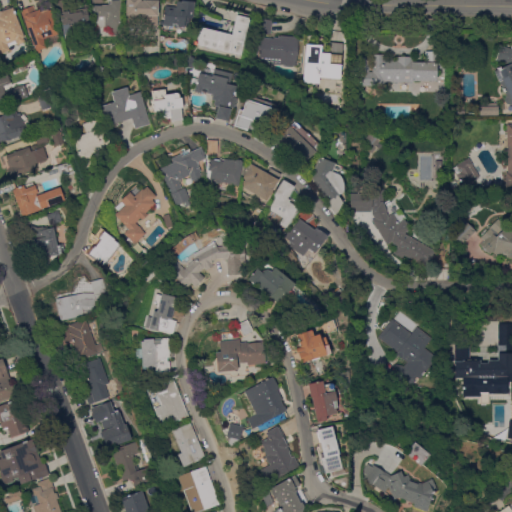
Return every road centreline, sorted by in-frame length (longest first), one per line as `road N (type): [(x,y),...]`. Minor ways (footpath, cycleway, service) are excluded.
road 1 (residential): [(511,288),(389,284),(258,145),(206,130),(160,140)]
road 2 (residential): [(99,511),(0,240)]
road 3 (residential): [(262,312),(239,300),(214,301),(196,315),(182,355),(233,511)]
road 4 (residential): [(372,511),(328,495),(316,480),(289,358),(262,312)]
road 5 (residential): [(160,140),(122,163),(106,184),(71,264),(0,301)]
road 6 (residential): [(308,0),(511,7)]
